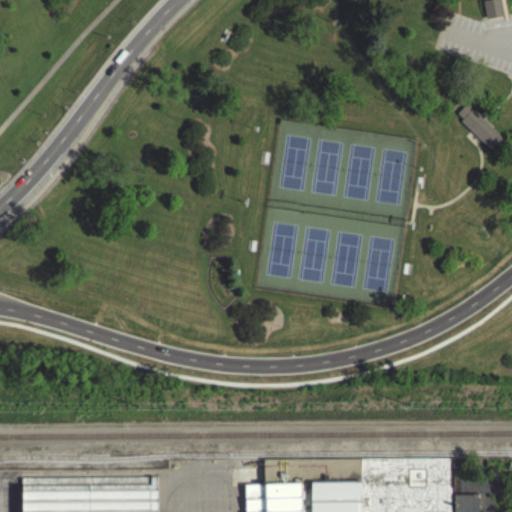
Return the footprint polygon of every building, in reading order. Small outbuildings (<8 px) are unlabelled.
[(479,6),(497,3),(501,21),(483,24),(479,6)] [(469,114),(470,113),(480,123),(500,144),(487,156),(457,126),(459,124),(454,119),(463,109),(469,114)] [(451,456),(451,511),(246,511),(246,483),(265,483),(264,458),(451,456)] [(497,472),(454,473),(454,511),(479,511),(479,508),(494,508),(494,492),(501,492),(501,476),(497,472)] [(157,511),(157,475),(22,476),(22,511),(157,511)]
